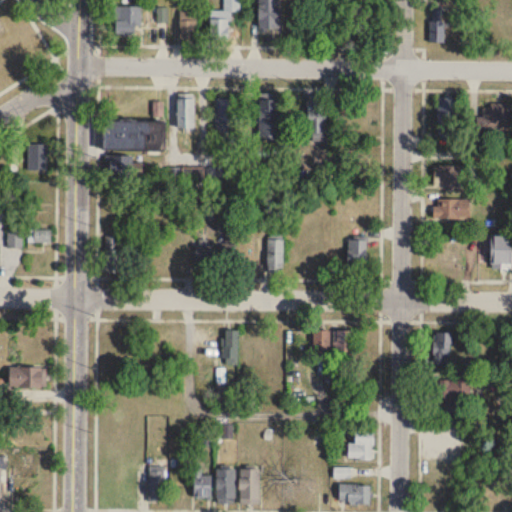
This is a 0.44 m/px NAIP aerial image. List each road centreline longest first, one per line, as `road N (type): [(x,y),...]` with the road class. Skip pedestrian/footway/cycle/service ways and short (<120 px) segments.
road 1 (residential): [(0,294),(511,300)]
road 2 (residential): [(404,0),(398,511)]
road 3 (residential): [(77,0),(74,511)]
road 4 (residential): [(78,63),(511,69)]
